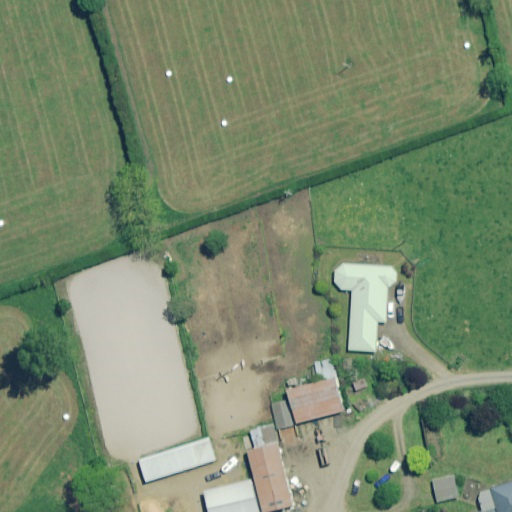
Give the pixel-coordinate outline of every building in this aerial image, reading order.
[(397,268),(337,264),(336,290),(353,291),(350,350),(376,352),(378,322),(386,322),(388,285),(396,286),(397,268)] [(345,412),(332,358),(312,363),(317,383),(289,390),(297,424),(345,412)] [(292,420),(285,395),(270,398),(276,424),(292,420)] [(255,478),(263,511),(271,511),(294,506),(274,425),(251,431),(256,450),(249,451),(255,478)] [(216,461),(210,441),(141,463),(147,483),(216,461)] [(459,498),(454,476),(433,480),(438,502),(459,498)] [(263,511),(255,478),(205,491),(210,511),(263,511)] [(511,511),(511,481),(490,487),(496,507),(477,511),(511,511)]
